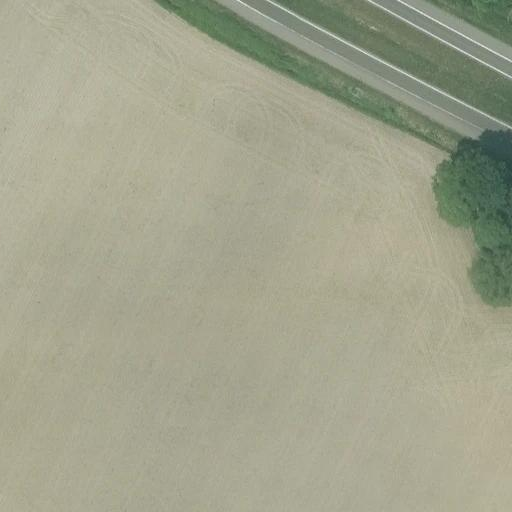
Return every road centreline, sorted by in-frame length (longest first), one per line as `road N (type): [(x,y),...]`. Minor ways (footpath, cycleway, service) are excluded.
road 1 (motorway): [(243,0),(511,141)]
road 2 (motorway): [(511,72),(376,0)]
